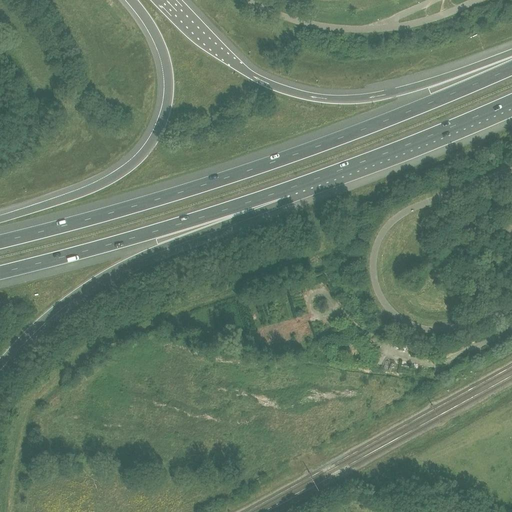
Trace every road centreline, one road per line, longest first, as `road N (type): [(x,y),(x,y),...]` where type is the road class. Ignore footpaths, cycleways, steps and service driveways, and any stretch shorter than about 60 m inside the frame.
road 1 (motorway): [(511,67),(241,174),(0,242)]
road 2 (motorway): [(511,59),(360,99),(301,95),(237,66),(165,0)]
road 3 (motorway): [(0,364),(66,299),(100,278),(291,188)]
road 4 (motorway): [(132,0),(168,70),(158,133),(114,178),(0,218)]
road 5 (motorway): [(0,273),(291,188)]
road 6 (motorway): [(291,188),(511,102)]
